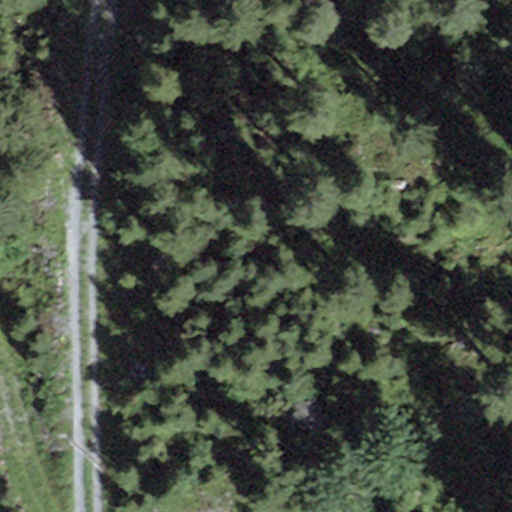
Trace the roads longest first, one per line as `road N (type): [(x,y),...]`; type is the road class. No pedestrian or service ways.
road 1 (track): [(107,0),(86,260),(89,511)]
road 2 (track): [(0,350),(69,511)]
